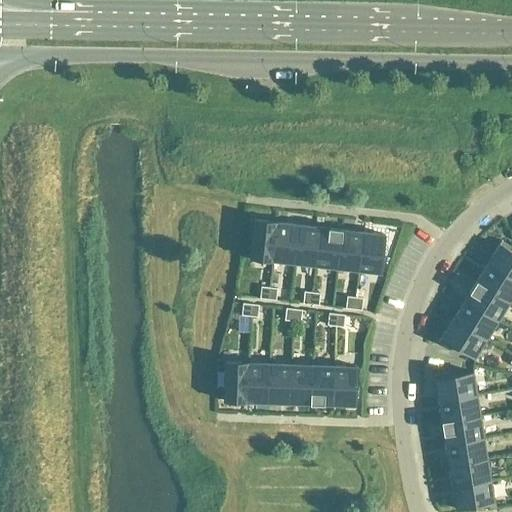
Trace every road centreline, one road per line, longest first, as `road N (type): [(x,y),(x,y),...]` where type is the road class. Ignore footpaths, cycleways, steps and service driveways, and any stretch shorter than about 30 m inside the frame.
road 1 (secondary): [(0,54),(511,65)]
road 2 (secondary): [(511,27),(0,18)]
road 3 (residential): [(417,511),(401,421),(409,321),(447,240),(511,187)]
